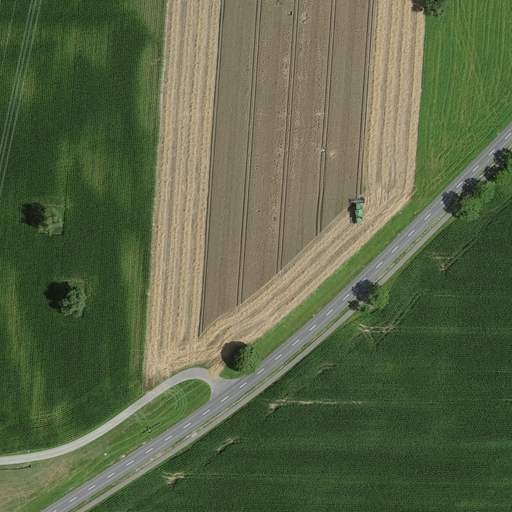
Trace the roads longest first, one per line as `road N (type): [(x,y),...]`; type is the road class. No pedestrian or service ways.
road 1 (tertiary): [(59,511),(244,388),(321,324),(511,133)]
road 2 (track): [(0,460),(62,450),(175,376),(197,372),(227,399)]
